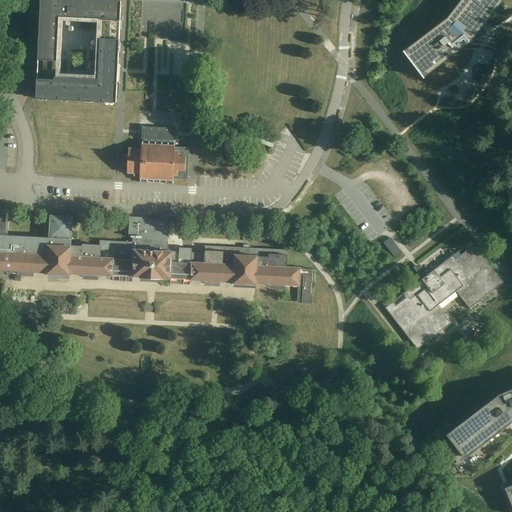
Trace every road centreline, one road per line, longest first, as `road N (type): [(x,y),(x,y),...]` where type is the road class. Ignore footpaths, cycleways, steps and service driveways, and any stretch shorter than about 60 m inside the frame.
road 1 (unclassified): [(312,163),(286,204),(252,217),(51,208),(30,191),(25,134),(0,80)]
road 2 (residential): [(511,285),(346,66)]
